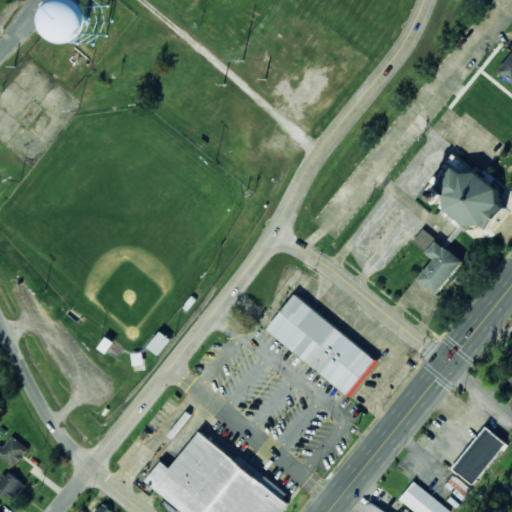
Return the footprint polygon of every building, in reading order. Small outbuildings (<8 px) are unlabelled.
[(66,1),(65,41),(108,41),(108,1),(66,1)] [(511,54),(499,71),(511,81),(511,54)] [(503,192),(458,158),(431,194),(484,235),(505,207),(497,201),(503,192)] [(414,242),(426,251),(436,238),(424,229),(414,242)] [(438,295),(464,262),(438,241),(428,254),(435,260),(419,280),(438,295)] [(268,330),(352,397),(380,361),(297,295),(268,330)] [(150,347),(160,356),(173,340),(162,331),(150,347)] [(118,361),(125,349),(107,337),(99,348),(118,361)] [(507,443),(488,428),(454,468),(474,484),(507,443)] [(205,430),(174,469),(163,460),(146,481),(184,511),(285,511),(293,502),(205,430)] [(30,448),(14,436),(5,448),(0,444),(0,456),(15,468),(30,448)] [(0,483),(0,490),(14,502),(27,485),(9,472),(0,483)] [(401,501),(415,511),(451,511),(453,510),(414,482),(401,501)]
